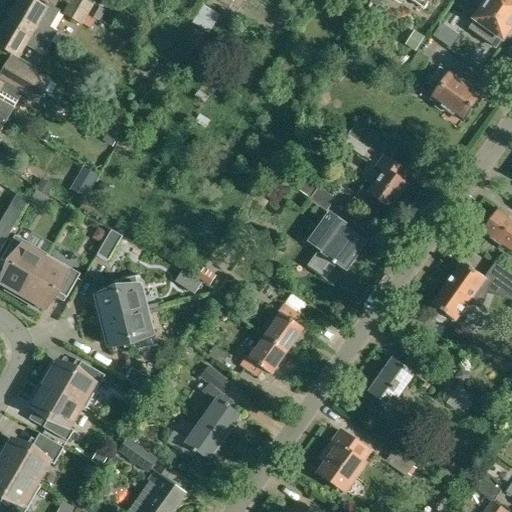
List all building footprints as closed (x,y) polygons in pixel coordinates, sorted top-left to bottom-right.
[(33,33),(50,43),(57,31),(51,27),(60,10),(50,4),(47,9),(31,0),(19,0),(9,18),(33,33)] [(86,0),(70,0),(68,4),(96,20),(98,22),(105,11),(86,0)] [(408,0),(424,9),(428,2),(429,3),(430,0),(408,0)] [(467,30),(496,49),(502,40),(504,38),(510,38),(511,35),(511,0),(487,0),(473,19),(474,19),(467,30)] [(62,14),(90,30),(96,20),(68,4),(62,14)] [(209,31),(223,24),(217,11),(203,18),(209,31)] [(51,43),(50,43),(33,33),(9,18),(0,32),(0,48),(12,55),(4,69),(23,81),(44,91),(50,94),(55,84),(50,81),(51,80),(35,71),(37,68),(19,58),(26,46),(43,56),(51,43)] [(417,53),(427,36),(415,28),(405,45),(417,53)] [(404,72),(416,79),(429,59),(418,52),(404,72)] [(448,110),(461,120),(480,95),(450,74),(450,75),(439,68),(438,69),(428,83),(438,91),(432,98),(434,107),(441,112),(448,110)] [(0,116),(6,121),(20,95),(37,104),(44,91),(23,81),(4,69),(0,78),(0,116)] [(195,96),(205,103),(209,98),(198,91),(195,96)] [(200,115),(196,122),(206,128),(210,121),(200,115)] [(348,136),(359,143),(369,128),(358,121),(348,136)] [(379,135),(369,128),(359,143),(369,150),(379,135)] [(103,140),(112,145),(118,134),(109,129),(103,140)] [(0,165),(21,177),(27,167),(0,152),(0,165)] [(351,200),(375,218),(384,205),(389,209),(407,184),(402,180),(407,171),(383,154),(374,166),(383,173),(369,192),(360,186),(355,193),(351,200)] [(246,191),(252,183),(243,177),(237,185),(246,191)] [(39,180),(35,188),(47,195),(52,187),(39,180)] [(309,200),(325,212),(335,199),(318,186),(318,187),(308,180),(304,186),(314,192),(309,200)] [(104,184),(100,185),(98,189),(99,193),(102,195),(107,194),(109,190),(108,186),(104,184)] [(355,193),(343,185),(336,197),(348,205),(351,200),(355,193)] [(28,204),(42,211),(49,198),(36,190),(28,204)] [(306,268),(323,282),(336,265),(345,271),(365,242),(344,228),(346,224),(329,212),(308,242),(319,250),(306,268)] [(511,221),(498,212),(483,232),(510,252),(511,253),(511,221)] [(97,254),(108,261),(122,236),(110,230),(97,254)] [(6,291),(21,300),(45,259),(47,255),(14,236),(1,260),(11,266),(1,283),(8,287),(6,291)] [(45,259),(21,300),(37,309),(39,306),(46,309),(56,292),(66,298),(80,274),(47,255),(45,259)] [(431,304),(455,321),(468,303),(479,311),(488,291),(478,288),(485,279),(461,262),(431,304)] [(511,275),(506,271),(494,263),(486,274),(511,293),(511,275)] [(213,274),(204,268),(197,278),(207,284),(213,274)] [(95,305),(99,323),(149,310),(143,285),(137,287),(135,278),(140,277),(139,275),(113,282),(114,283),(118,282),(120,291),(97,297),(99,304),(95,305)] [(265,336),(287,351),(303,328),(295,323),(300,315),(284,304),(277,312),(281,314),(265,336)] [(149,310),(99,323),(103,341),(107,340),(109,347),(133,341),(135,350),(131,351),(131,352),(157,346),(157,345),(152,346),(150,337),(155,336),(149,310)] [(240,365),(257,377),(262,369),(270,374),(287,351),(265,336),(250,358),(246,356),(240,365)] [(207,356),(221,365),(228,355),(214,346),(207,356)] [(368,392),(390,408),(414,374),(392,359),(368,392)] [(50,367),(41,383),(82,407),(86,409),(105,376),(81,362),(75,373),(58,363),(54,369),(50,367)] [(202,422),(225,438),(241,415),(229,407),(234,402),(224,394),(232,384),(209,365),(199,377),(207,383),(201,391),(209,399),(205,406),(210,410),(202,422)] [(126,379),(151,393),(156,383),(132,369),(126,379)] [(470,376),(461,369),(454,378),(463,385),(470,376)] [(436,397),(455,411),(468,393),(448,379),(436,397)] [(82,407),(41,383),(32,399),(36,401),(32,408),(49,418),(43,428),(67,442),(73,431),(69,429),(82,407)] [(196,452),(208,461),(225,438),(202,422),(188,441),(178,434),(172,431),(165,444),(192,460),(196,452)] [(318,474),(344,493),(365,463),(362,461),(369,451),(341,430),(320,459),(326,463),(318,474)] [(9,447),(5,445),(0,454),(0,463),(37,484),(50,462),(54,464),(63,448),(40,434),(30,451),(13,441),(9,447)] [(118,452),(148,473),(158,459),(128,437),(118,452)] [(385,461),(406,476),(415,463),(394,448),(385,461)] [(98,450),(91,462),(102,468),(109,456),(98,450)] [(26,511),(41,487),(37,484),(0,463),(0,493),(4,495),(0,502),(0,511),(26,511)] [(155,470),(148,481),(153,485),(150,489),(149,488),(131,511),(173,511),(187,493),(185,492),(191,482),(168,466),(161,475),(155,470)] [(492,500),(493,502),(501,491),(479,476),(472,487),(492,500)] [(100,487),(98,490),(99,495),(102,497),(107,497),(109,493),(109,488),(105,486),(100,487)] [(483,511),(508,511),(493,502),(492,500),(483,511)] [(283,511),(312,511),(297,501),(290,510),(287,508),(283,511)]
